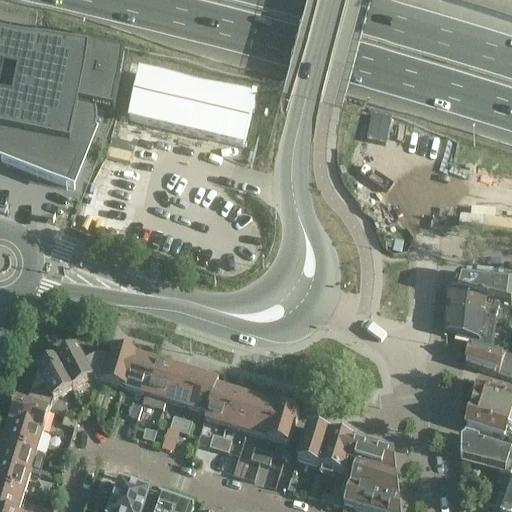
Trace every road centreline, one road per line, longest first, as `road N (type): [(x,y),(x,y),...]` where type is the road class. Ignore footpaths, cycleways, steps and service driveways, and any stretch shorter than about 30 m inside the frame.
road 1 (motorway): [(127,0),(511,109)]
road 2 (residential): [(71,511),(92,445),(292,511)]
road 3 (secondary): [(292,205),(292,136),(330,0)]
road 4 (motorway): [(511,55),(322,0)]
road 5 (residential): [(431,511),(402,344)]
road 6 (secondary): [(191,310),(266,330),(308,305)]
